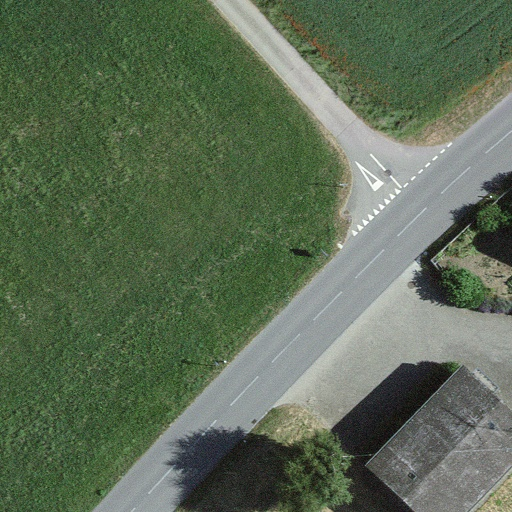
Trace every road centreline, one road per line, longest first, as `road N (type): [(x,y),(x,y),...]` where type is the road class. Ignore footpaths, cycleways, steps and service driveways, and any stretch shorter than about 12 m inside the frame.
road 1 (tertiary): [(134,511),(327,305),(511,131)]
road 2 (track): [(230,0),(422,211)]
